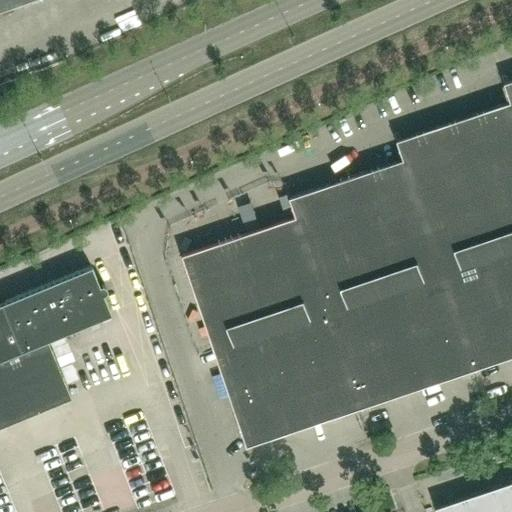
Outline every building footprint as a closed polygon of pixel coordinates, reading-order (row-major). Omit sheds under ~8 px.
[(0,0),(0,8),(22,0),(0,0)] [(511,79),(505,82),(511,101),(398,140),(404,158),(290,197),(297,215),(183,254),(248,445),(360,407),(363,406),(475,368),(479,367),(511,355),(511,79)] [(0,426),(70,398),(46,340),(48,339),(64,333),(110,313),(102,294),(105,293),(106,289),(105,285),(101,284),(99,285),(91,265),(0,302),(0,426)] [(64,333),(48,339),(56,357),(71,350),(64,333)] [(511,511),(511,482),(435,509),(435,511),(511,511)]
